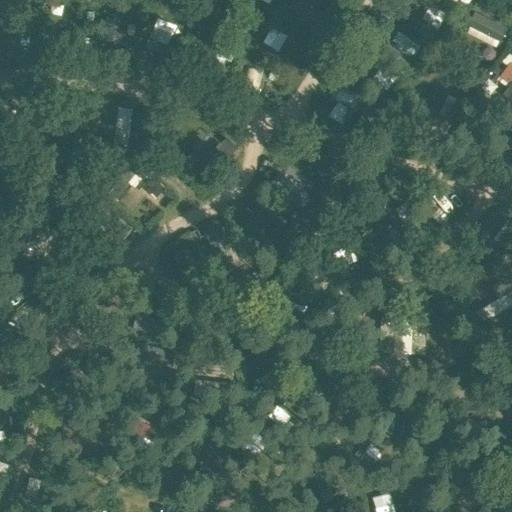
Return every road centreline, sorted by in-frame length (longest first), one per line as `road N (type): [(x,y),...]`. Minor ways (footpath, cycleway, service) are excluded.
road 1 (track): [(0,83),(180,97),(268,126),(280,110),(421,170),(501,189),(511,178)]
road 2 (track): [(8,511),(40,395),(104,281),(229,189),(268,126)]
road 3 (track): [(140,250),(197,302),(312,359),(427,369),(511,320)]
road 4 (track): [(501,189),(312,359)]
road 5 (track): [(280,110),(362,0)]
